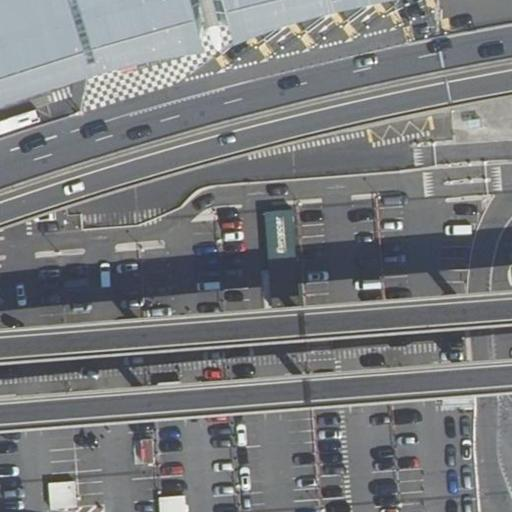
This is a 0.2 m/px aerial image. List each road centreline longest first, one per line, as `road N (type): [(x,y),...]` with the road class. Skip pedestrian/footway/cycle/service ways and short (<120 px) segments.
road 1 (secondary): [(511,316),(0,355)]
road 2 (secondary): [(0,423),(511,384)]
